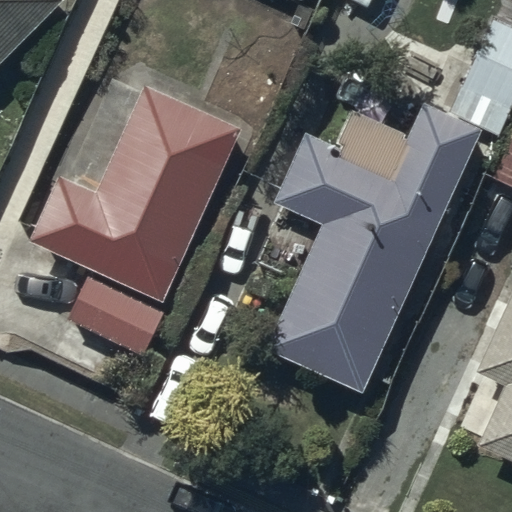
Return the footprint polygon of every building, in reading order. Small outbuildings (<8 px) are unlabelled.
[(0,0),(0,74),(68,6),(62,0),(0,0)] [(511,18),(503,14),(461,109),(511,130),(511,18)] [(249,130),(154,88),(105,196),(67,179),(37,246),(170,306),(249,130)] [(377,399),(491,139),(430,110),(416,142),(358,118),(342,155),(312,141),(282,211),(329,232),(276,356),(377,399)] [(511,150),(499,178),(511,183),(511,150)] [(173,319),(95,281),(74,325),(152,362),(173,319)] [(511,302),(482,373),(511,385),(485,449),(511,459),(511,302)]
